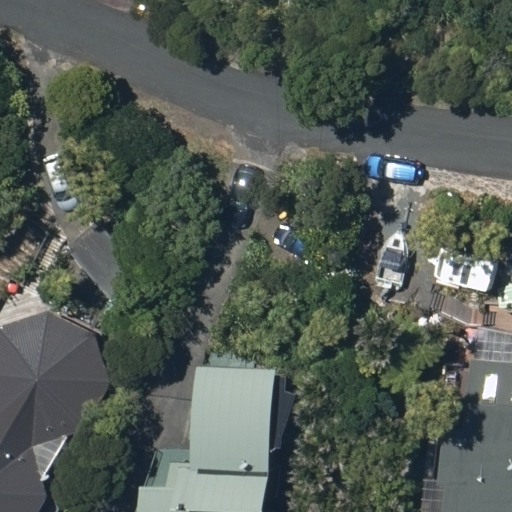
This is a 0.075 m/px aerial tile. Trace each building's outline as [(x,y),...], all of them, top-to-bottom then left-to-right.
[(404,205),(375,204),(373,266),(401,268),(404,205)] [(75,242),(123,296),(153,269),(105,215),(75,242)] [(0,511),(41,511),(49,495),(35,448),(80,429),(103,382),(87,335),(43,313),(0,327),(0,511)] [(168,472),(166,511),(263,511),(264,499),(298,499),(303,357),(224,355),(220,454),(185,453),(186,473),(168,472)] [(511,511),(511,359),(483,357),(479,424),(464,422),(460,511),(511,511)]
